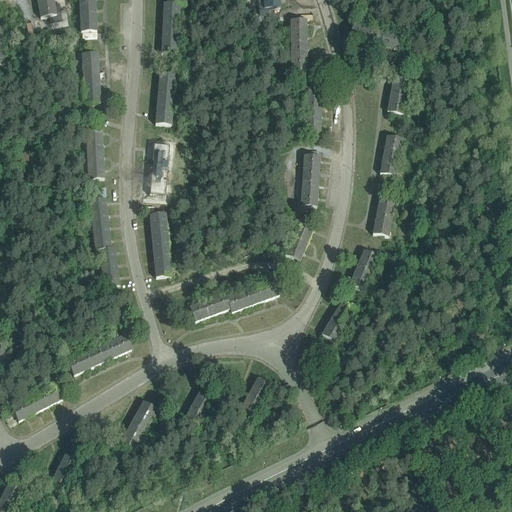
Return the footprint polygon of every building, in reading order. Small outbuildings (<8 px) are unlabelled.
[(36,0),(39,14),(40,21),(56,18),(52,0),(36,0)] [(78,0),(80,35),(96,34),(94,0),(78,0)] [(183,0),(167,0),(167,6),(163,6),(161,57),(168,57),(176,57),(179,7),(183,8),(183,0)] [(279,0),(263,0),(264,11),(280,11),(279,0)] [(306,23),(290,23),(291,74),(307,73),(306,23)] [(402,38),(352,26),(349,42),(398,54),(402,38)] [(98,56),(82,57),(84,108),(95,107),(100,107),(98,56)] [(167,77),(159,77),(155,127),(171,128),(175,78),(167,77)] [(409,80),(394,77),(387,115),(402,118),(409,80)] [(321,91),(305,90),(304,141),(320,141),(321,91)] [(94,131),(85,132),(88,182),(95,182),(104,181),(101,131),(94,131)] [(402,142),(386,139),(379,177),(395,180),(402,142)] [(169,148),(153,147),(149,198),(156,198),(165,199),(169,148)] [(26,153),(18,162),(28,172),(37,163),(26,153)] [(319,159),(303,158),(300,209),(316,210),(319,159)] [(395,202),(379,199),(372,237),(388,240),(395,202)] [(111,251),(105,201),(96,202),(89,203),(95,254),(99,253),(103,290),(115,289),(119,289),(115,251),(111,251)] [(154,217),(149,217),(155,280),(166,279),(171,279),(165,216),(154,217)] [(314,229),(299,223),(284,258),(299,264),(314,229)] [(363,253),(349,288),(363,294),(378,259),(363,253)] [(273,283),(226,300),(225,297),(189,310),(194,325),(230,312),(231,316),(279,298),(273,283)] [(355,313),(341,305),(321,338),(335,346),(355,313)] [(124,338),(67,364),(71,373),(73,379),(131,353),(124,338)] [(257,381),(239,414),(252,422),(271,389),(257,381)] [(56,387),(11,410),(18,424),(64,401),(59,392),(56,387)] [(200,393),(181,426),(195,434),(214,401),(200,393)] [(143,404),(118,449),(132,457),(157,412),(143,404)] [(64,458),(42,503),(56,510),(79,465),(64,458)] [(8,486),(0,502),(0,511),(13,511),(22,493),(8,486)]
